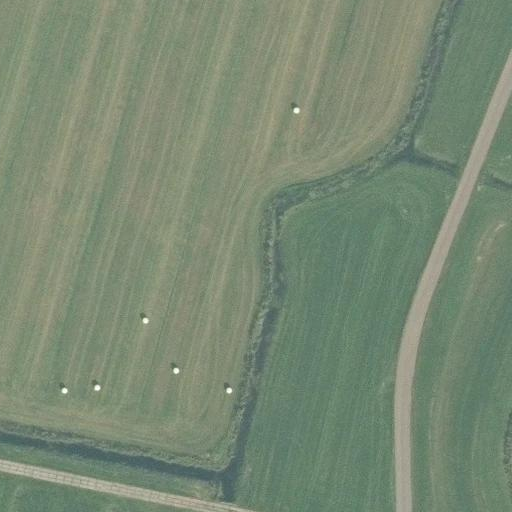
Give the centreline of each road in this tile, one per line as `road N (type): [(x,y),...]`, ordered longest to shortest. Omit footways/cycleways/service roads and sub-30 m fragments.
road 1 (track): [(403,511),(410,326),(511,58)]
road 2 (track): [(216,511),(0,467)]
